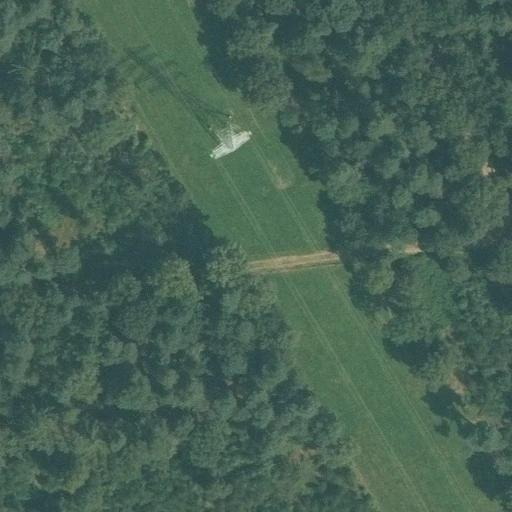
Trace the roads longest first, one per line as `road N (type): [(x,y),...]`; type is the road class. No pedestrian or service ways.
road 1 (track): [(0,304),(357,254)]
road 2 (track): [(511,226),(408,0)]
road 3 (track): [(357,254),(511,230)]
